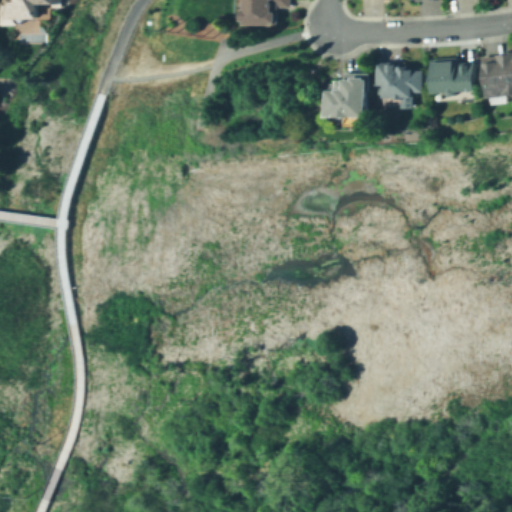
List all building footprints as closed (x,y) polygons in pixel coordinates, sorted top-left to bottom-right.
[(36,23),(0,23),(0,0),(60,0),(60,3),(36,3),(36,23)] [(295,0),(295,6),(279,5),(277,23),(247,21),(248,0),(295,0)] [(482,55),(497,53),(496,47),(511,45),(511,87),(486,91),(482,55)] [(436,85),(432,54),(461,51),(462,57),(476,55),(479,81),(436,85)] [(412,58),(412,64),(424,64),(424,87),(414,87),(414,92),(387,92),(387,80),(374,80),(374,58),(412,58)] [(370,115),(333,115),(333,82),(347,82),(347,73),(370,74),(370,115)]
